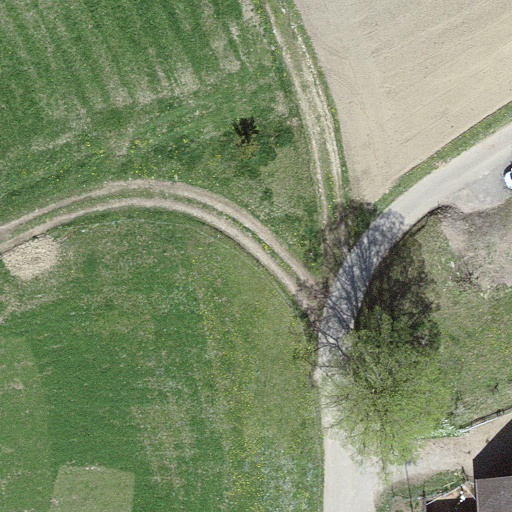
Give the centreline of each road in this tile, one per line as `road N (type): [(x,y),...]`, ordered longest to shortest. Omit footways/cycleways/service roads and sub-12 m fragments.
road 1 (track): [(339,310),(240,225),(175,197),(103,197),(0,237)]
road 2 (track): [(339,310),(326,165),(273,0)]
road 3 (track): [(511,137),(386,229),(339,310)]
road 4 (unclassified): [(339,310),(345,511)]
road 5 (track): [(511,447),(346,489)]
